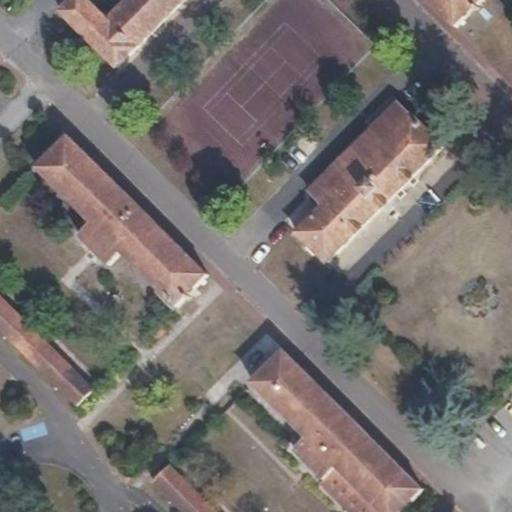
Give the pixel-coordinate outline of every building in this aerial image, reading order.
[(71,0),(57,14),(113,69),(182,0),(127,0),(106,22),(84,0),(71,0)] [(423,0),(452,28),(480,0),(423,0)] [(383,145),(410,118),(396,106),(370,132),(383,145)] [(293,235),(322,265),(440,148),(410,118),(383,145),(370,132),(306,195),(320,209),(293,235)] [(66,136),(32,168),(88,224),(76,236),(106,266),(117,255),(157,294),(172,309),(206,275),(166,235),(114,184),(76,146),(66,136)] [(172,309),(157,294),(152,300),(167,314),(172,309)] [(90,389),(14,313),(0,298),(0,332),(73,406),(90,389)] [(284,351),(250,384),(305,440),(293,452),(321,481),(317,484),(344,511),(375,511),(376,511),(399,511),(422,489),(341,408),(284,351)] [(212,511),(168,467),(151,484),(178,511),(212,511)]
